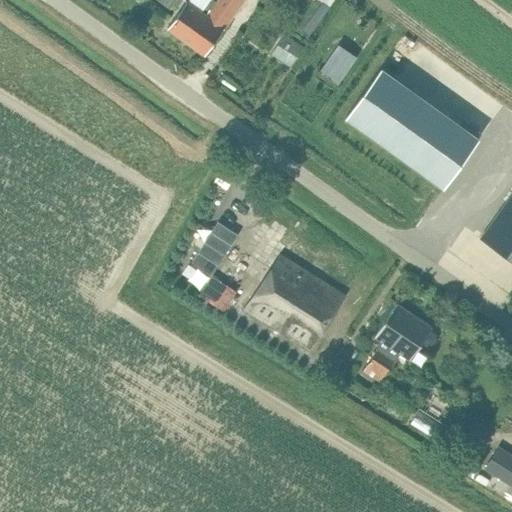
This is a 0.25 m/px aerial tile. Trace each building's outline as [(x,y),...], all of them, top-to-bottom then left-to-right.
[(179,5),(182,0),(158,0),(158,1),(170,9),(175,2),(179,5)] [(223,27),(242,0),(220,0),(215,7),(210,2),(203,13),(186,1),(167,28),(204,55),(224,28),(223,27)] [(301,47),(316,28),(299,16),(285,34),(301,47)] [(338,44),(318,71),(337,84),(347,70),(356,57),(338,44)] [(511,261),(511,194),(481,239),(511,261)] [(218,222),(192,262),(212,275),(238,235),(218,222)] [(454,249),(462,238),(452,231),(444,242),(454,249)] [(310,348),(336,307),(344,296),(307,273),(316,260),(279,236),(263,261),(272,267),(246,309),(310,348)] [(511,272),(495,263),(488,275),(511,289),(511,272)] [(409,300),(440,320),(448,308),(417,288),(409,300)] [(396,303),(385,320),(374,335),(392,347),(387,355),(377,348),(365,365),(382,377),(399,351),(410,359),(421,342),(427,346),(432,345),(436,339),(435,333),(429,330),(431,327),(396,303)] [(440,420),(420,407),(410,423),(445,445),(449,439),(461,447),(469,434),(454,425),(459,418),(446,411),(440,420)] [(511,456),(498,448),(485,468),(511,484),(511,456)]
